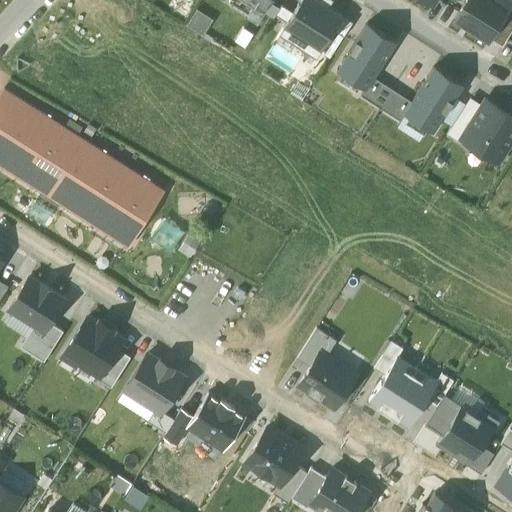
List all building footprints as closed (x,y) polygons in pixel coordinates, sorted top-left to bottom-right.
[(268,0),(244,0),(261,11),(268,0)] [(341,14),(317,0),(300,0),(285,24),(320,46),(341,14)] [(464,0),(453,17),(489,41),(511,5),(511,1),(510,0),(464,0)] [(372,75),(394,42),(368,26),(340,70),(365,86),(372,75)] [(433,128),(461,85),(435,68),(413,101),(407,111),(433,128)] [(413,101),(372,75),(365,86),(360,93),(401,120),(407,111),(413,101)] [(169,195),(4,93),(0,99),(0,169),(133,252),(169,195)] [(498,168),(511,147),(511,120),(498,112),(473,152),(498,168)] [(65,299),(29,276),(8,308),(33,325),(44,331),(50,322),(65,299)] [(0,297),(9,286),(0,279),(0,297)] [(123,336),(89,315),(64,353),(98,375),(117,346),(123,336)] [(63,331),(50,322),(44,331),(33,325),(20,344),(43,360),(63,331)] [(319,348),(326,353),(335,339),(316,328),(299,356),(310,363),(319,348)] [(385,373),(397,355),(402,347),(392,340),(375,366),(385,373)] [(130,355),(117,346),(98,375),(111,383),(130,355)] [(326,353),(319,348),(310,363),(298,383),(334,405),(355,370),(326,353)] [(183,375),(150,353),(127,387),(160,409),(183,375)] [(368,400),(389,413),(417,368),(397,355),(385,373),(368,400)] [(436,381),(417,368),(389,413),(407,425),(425,399),(436,381)] [(442,372),(436,381),(425,399),(435,406),(453,379),(442,372)] [(245,415),(211,394),(197,416),(190,428),(224,449),(245,415)] [(492,426),(460,405),(436,442),(480,470),(492,452),(480,445),(492,426)] [(197,416),(183,408),(165,436),(179,445),(190,428),(197,416)] [(174,417),(160,409),(152,422),(165,430),(174,417)] [(299,447),(265,426),(243,459),(277,481),(290,461),(299,447)] [(305,471),(290,461),(277,481),(271,490),(286,500),(305,471)] [(311,501),(326,478),(310,468),(291,497),(307,507),(311,501)] [(352,511),(365,491),(331,469),(326,478),(311,501),(328,511),(352,511)] [(0,511),(11,511),(22,496),(0,481),(0,511)] [(468,511),(433,490),(419,511),(468,511)]
